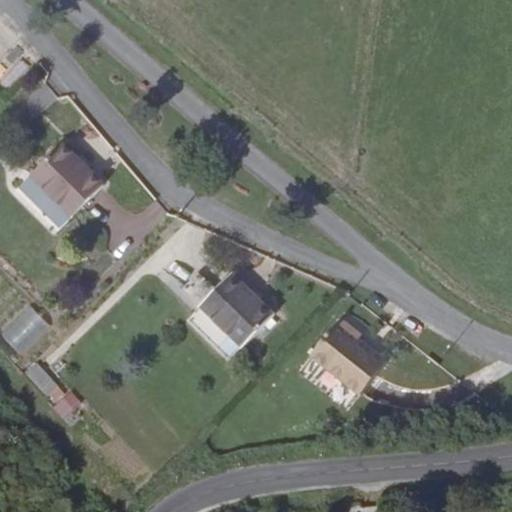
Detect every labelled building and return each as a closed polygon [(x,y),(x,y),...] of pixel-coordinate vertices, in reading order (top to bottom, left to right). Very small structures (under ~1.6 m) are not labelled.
[(12,90),(25,64),(14,59),(1,85),(12,90)] [(97,202),(59,161),(30,186),(67,228),(97,202)] [(67,228),(30,186),(21,196),(18,200),(57,240),(59,237),(67,228)] [(192,276),(184,295),(198,301),(206,281),(192,276)] [(229,276),(201,304),(238,344),(267,318),(229,276)] [(0,335),(22,356),(51,326),(28,305),(0,334),(0,335)] [(358,347),(360,344),(340,327),(314,360),(355,393),(379,363),(358,347)] [(36,361),(24,372),(51,403),(64,392),(36,361)]
